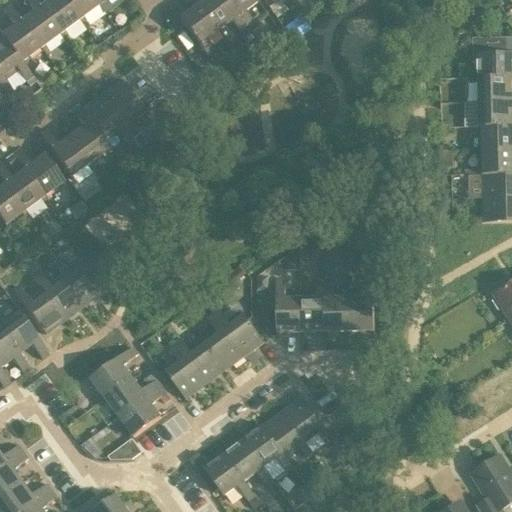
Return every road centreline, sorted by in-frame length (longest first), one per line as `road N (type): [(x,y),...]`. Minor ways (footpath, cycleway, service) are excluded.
road 1 (residential): [(146,473),(287,364),(344,354)]
road 2 (residential): [(146,473),(89,481),(26,398),(0,418)]
